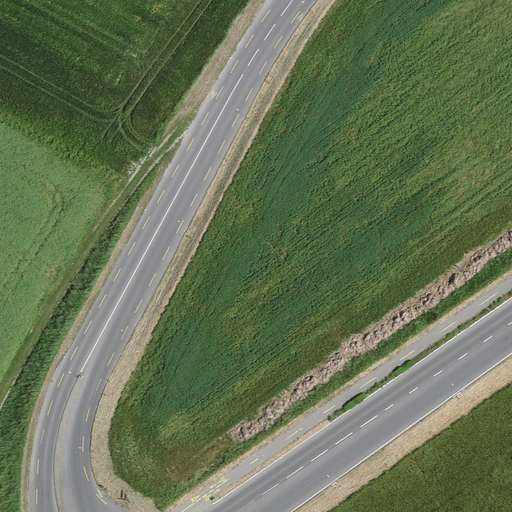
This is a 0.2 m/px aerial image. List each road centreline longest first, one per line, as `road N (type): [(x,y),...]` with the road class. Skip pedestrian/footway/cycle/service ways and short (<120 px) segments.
road 1 (tertiary): [(293,0),(102,336)]
road 2 (track): [(0,402),(133,184),(175,143),(211,136)]
road 3 (secondary): [(252,511),(511,327)]
road 4 (tertiary): [(102,336),(71,374),(56,413),(46,511)]
road 5 (tertiary): [(89,511),(77,451),(102,336)]
